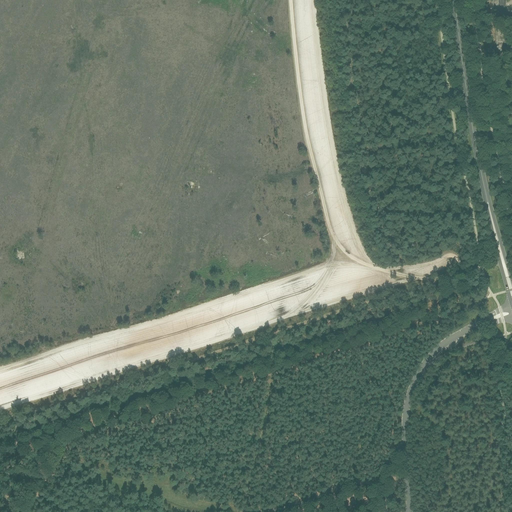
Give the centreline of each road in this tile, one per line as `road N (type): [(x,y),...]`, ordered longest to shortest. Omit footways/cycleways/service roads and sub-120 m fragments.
road 1 (secondary): [(511,294),(477,156),(454,0)]
road 2 (tertiary): [(408,511),(404,418),(415,379),(445,342),(511,311)]
road 3 (track): [(362,511),(373,491),(364,482),(258,511)]
road 4 (track): [(0,458),(62,444),(23,511)]
